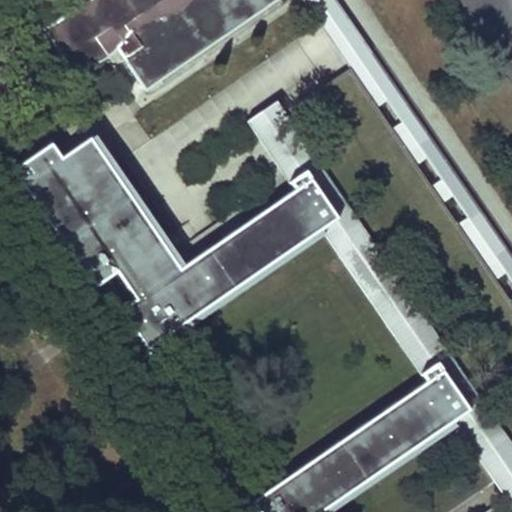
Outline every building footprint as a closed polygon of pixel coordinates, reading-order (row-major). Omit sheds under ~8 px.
[(76,0),(38,27),(67,69),(91,63),(100,59),(107,54),(113,47),(141,89),(269,0),(76,0)] [(511,352),(511,300),(350,64),(323,81),(511,352)] [(281,184),(313,163),(275,106),(243,127),(281,184)] [(47,140),(10,166),(91,284),(116,266),(156,238),(85,135),(57,155),(47,140)] [(319,210),(297,178),(175,264),(134,293),(116,306),(138,337),(319,210)] [(354,216),(322,237),(412,374),(444,353),(354,216)] [(175,264),(156,238),(116,266),(134,293),(175,264)] [(440,368),(250,497),(259,511),(313,511),(467,408),(440,368)]
